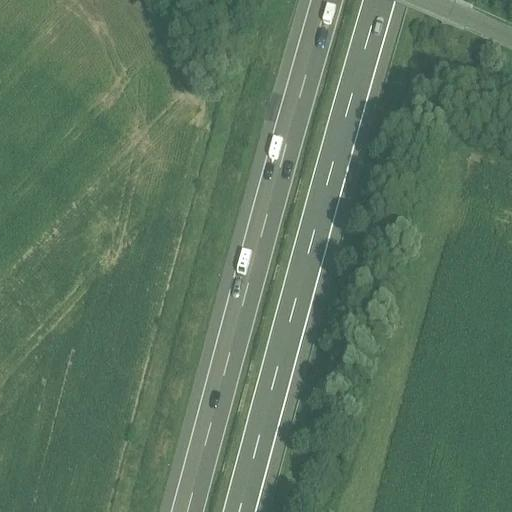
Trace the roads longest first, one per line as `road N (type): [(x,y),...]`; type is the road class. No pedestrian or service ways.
road 1 (motorway): [(251,511),(391,0)]
road 2 (motorway): [(315,0),(176,511)]
road 3 (residential): [(396,0),(511,49)]
